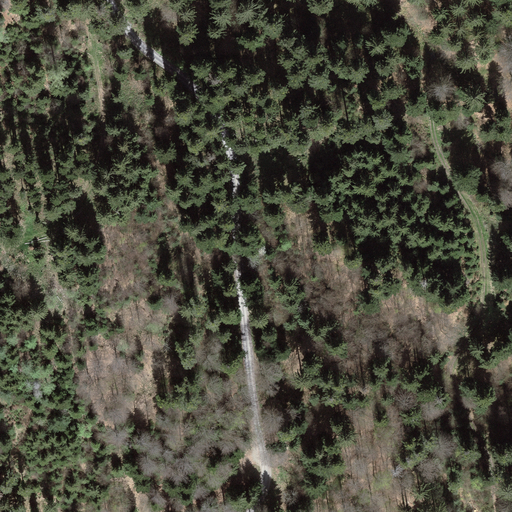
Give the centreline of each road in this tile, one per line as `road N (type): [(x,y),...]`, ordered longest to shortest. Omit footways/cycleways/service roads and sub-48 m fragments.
road 1 (track): [(495,511),(490,457),(448,373),(484,315),(486,251),(442,158),(428,84),(436,50),(479,71),(511,64)]
road 2 (track): [(110,0),(153,52),(194,81),(219,113),(233,152),(263,460),(250,511)]
road 3 (track): [(0,237),(51,231),(91,186),(104,129),(88,0)]
road 4 (track): [(258,435),(242,465),(216,487),(157,511)]
